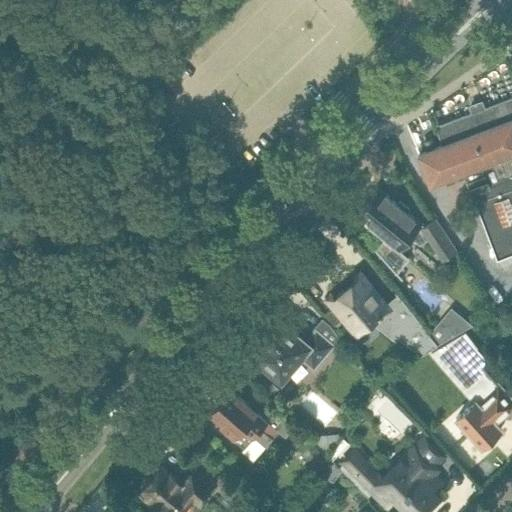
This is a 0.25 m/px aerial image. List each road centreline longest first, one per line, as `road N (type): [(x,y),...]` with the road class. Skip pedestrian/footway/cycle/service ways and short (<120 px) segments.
road 1 (tertiary): [(33,511),(299,195),(452,38)]
road 2 (unknown): [(365,126),(418,209),(465,261),(511,265)]
